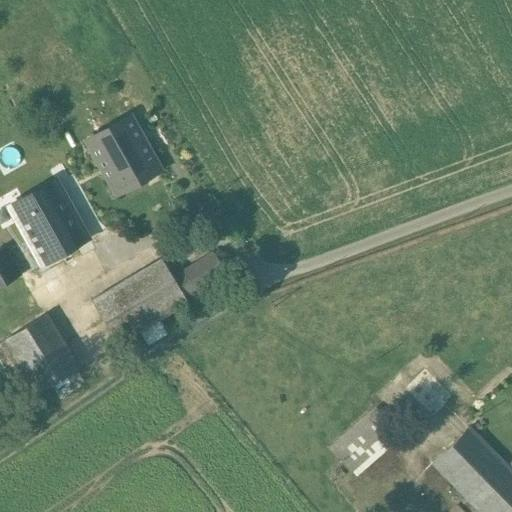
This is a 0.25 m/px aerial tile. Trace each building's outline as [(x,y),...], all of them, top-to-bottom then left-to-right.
[(129,116),(86,140),(116,194),(160,170),(129,116)] [(53,181),(9,207),(14,215),(23,231),(41,263),(86,238),(53,181)] [(0,287),(20,276),(2,244),(23,231),(14,215),(0,222),(0,287)] [(229,279),(213,252),(168,280),(178,298),(183,295),(187,302),(188,304),(229,279)] [(157,261),(91,300),(117,344),(187,302),(183,295),(178,298),(168,280),(157,261)] [(45,315),(0,342),(0,358),(25,400),(78,369),(45,315)] [(375,408),(330,447),(352,472),(397,432),(375,408)] [(511,473),(466,427),(431,462),(480,511),(508,511),(511,509),(511,473)]
